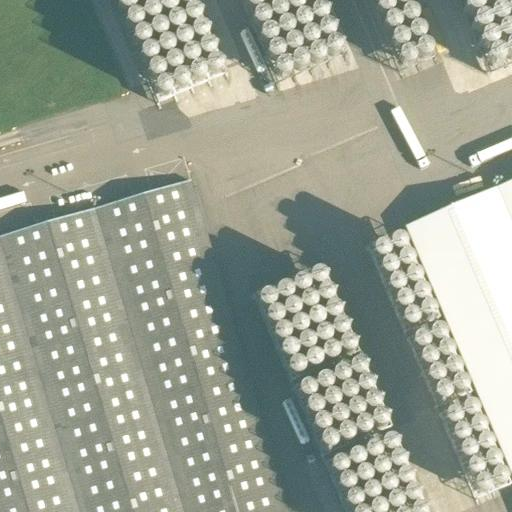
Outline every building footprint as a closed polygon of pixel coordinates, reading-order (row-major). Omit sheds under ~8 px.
[(118,5),(118,8),(118,10),(119,13),(120,15),(123,16),(126,17),(128,17),(131,15),(133,13),(134,11),(134,8),(134,5),(132,3),(130,1),(127,0),(125,0),(122,1),(120,3),(118,5)] [(134,0),(134,1),(134,3),(135,6),(137,8),(139,9),(142,10),(145,10),(148,8),(150,6),(151,4),(151,1),(150,0),(134,0)] [(176,0),(176,1),(175,3),(175,6),(176,8),(178,11),(180,12),(183,13),(186,12),(189,11),(191,9),(192,6),(192,3),(191,1),(190,0),(176,0)] [(243,10),(244,13),(247,14),(250,15),(253,15),(256,14),(258,13),(259,10),(260,7),(260,4),(259,2),(257,0),(244,0),(244,1),(242,4),(242,7),(243,10)] [(260,3),(262,6),(264,8),(267,9),(270,9),(273,8),(275,6),(277,3),(278,0),(277,0),(259,0),(260,3)] [(302,6),(304,8),(306,10),(309,11),(312,11),(315,10),(317,8),(319,6),(320,3),(319,0),(301,0),(301,3),(302,6)] [(393,7),(395,9),(397,11),(400,12),(402,12),(405,11),(408,9),(409,7),(410,4),(410,1),(409,0),(393,0),(393,1),(393,4),(393,7)] [(497,11),(498,8),(498,5),(497,3),(495,0),(483,0),(482,1),(480,4),(480,7),(481,10),(482,12),(484,14),(487,15),(490,15),(493,15),(495,13),(497,11)] [(284,13),(286,16),(288,18),(291,19),(294,19),(297,18),(300,16),(301,13),(302,11),(302,8),(301,5),(299,3),(296,1),(293,1),(290,1),(287,2),(285,5),(284,7),(284,10),(284,13)] [(159,8),(158,10),(158,13),(159,15),(161,17),(164,19),(166,20),(169,19),(172,18),(174,16),(175,13),(175,10),(174,8),(173,5),(171,4),(168,3),(165,3),(163,4),(161,5),(159,8)] [(376,15),(377,17),(379,19),(382,20),(385,20),(388,19),(390,17),(391,15),(392,12),(392,9),(391,7),(389,4),(386,3),(384,3),(381,3),(378,4),(376,6),(375,9),(375,12),(376,15)] [(480,18),(481,15),(481,13),(480,10),(479,7),(476,5),(473,5),(470,5),(467,6),(465,8),(464,11),(463,14),(464,17),(465,19),(468,21),(470,22),(473,22),(476,22),(478,20),(480,18)] [(268,20),(269,23),(272,25),(275,26),(278,26),(280,25),(283,23),(284,21),(285,18),(285,15),(284,12),(282,10),(279,8),(276,8),(273,8),(271,9),(268,12),(267,14),(267,17),(268,20)] [(142,15),(141,17),(141,20),(142,23),(144,25),(146,26),(149,27),(152,26),(154,25),(156,23),(158,21),(158,18),(157,15),(156,13),(153,11),(151,10),(148,10),(146,11),(143,13),(142,15)] [(309,23),(310,26),(313,28),(316,29),(319,29),(321,28),(324,26),(325,24),(326,21),(326,18),(325,15),(323,13),(320,11),(317,11),(314,11),(312,12),(309,15),(308,17),(308,20),(309,23)] [(401,24),(402,27),(404,29),(407,30),(410,30),(413,29),(415,27),(417,25),(417,22),(417,19),(416,16),(414,14),(412,13),(409,12),(406,13),(404,14),(402,16),(400,19),(400,22),(401,24)] [(184,18),(183,20),(183,23),(184,25),(186,27),(188,29),(191,30),(194,29),(196,28),(198,26),(199,23),(199,20),(199,18),(197,15),(195,14),(192,13),(190,13),(187,14),(185,15),(184,18)] [(504,27),(505,25),(505,22),(504,19),(503,17),(500,15),(497,14),(494,14),(491,16),(489,18),(488,20),(487,24),(488,27),(489,29),(492,31),(494,32),(497,32),(500,31),(502,30),(504,27)] [(250,27),(252,30),(254,32),(257,33),(260,33),(263,32),(265,30),(267,27),(268,25),(267,22),(266,19),(264,17),(262,15),(259,15),(256,15),(253,16),(251,19),(250,21),(249,24),(250,27)] [(125,22),(125,24),(125,27),(125,30),(127,32),(130,33),(132,34),(135,34),(138,32),(140,30),(141,28),(141,25),(140,22),(139,20),(137,18),(134,17),(132,17),(129,18),(127,20),(125,22)] [(291,30),(293,33),(296,35),(298,36),(301,36),(304,35),(307,33),(308,30),(309,27),(309,25),(308,22),(306,20),(303,18),(300,17),(297,18),(294,19),(292,21),(291,24),(291,27),(291,30)] [(383,31),(384,34),(387,36),(389,37),(392,37),(395,36),(397,34),(399,32),(400,29),(399,26),(398,23),(396,21),(394,20),(391,19),(388,20),(386,21),(384,23),(382,26),(382,29),(383,31)] [(167,24),(166,27),(166,30),(167,32),(169,34),(171,36),(174,37),(177,36),(179,35),(181,33),(182,30),(183,27),(182,25),(180,22),(178,21),(176,20),(173,20),(170,21),(168,22),(167,24)] [(487,35),(488,32),(488,29),(487,26),(486,24),(483,22),(480,21),(477,21),(474,23),(472,25),(471,28),(470,31),(471,34),(473,36),(475,38),(477,39),(480,39),(483,38),(485,37),(487,35)] [(275,37),(276,40),(279,42),(282,43),(285,43),(287,42),(290,40),(291,37),(292,35),(292,32),(291,29),(289,27),(286,25),(283,25),(280,25),(278,26),(275,29),(274,31),(274,34),(275,37)] [(149,32),(149,34),(149,37),(150,40),(151,42),(154,43),(157,44),(159,43),(162,42),(164,40),(165,37),(165,35),(165,32),(163,30),(161,28),(158,27),(156,27),(153,28),(151,30),(149,32)] [(316,40),(318,43),(320,45),(323,46),(326,46),(329,45),(331,43),(333,40),(333,38),(333,35),(332,32),(330,30),(328,28),(325,28),(322,28),(319,29),(317,32),(316,34),(315,37),(316,40)] [(408,41),(409,43),(411,45),(414,46),(417,46),(420,45),(422,44),(424,41),(425,39),(424,36),(423,33),(421,31),(419,30),(416,29),(413,30),(411,31),(409,33),(407,35),(407,38),(408,41)] [(191,34),(190,37),(190,40),(191,42),(193,44),(195,46),(198,46),(201,46),(203,45),(205,43),(206,40),(207,37),(206,34),(204,32),(202,31),(200,30),(197,30),(194,31),(192,32),(191,34)] [(257,44),(259,47),(261,49),(264,50),(267,50),(270,49),(272,47),(274,44),(275,41),(275,39),(273,36),(271,34),(269,32),(266,31),(263,32),(260,33),(258,35),(257,38),(257,41),(257,44)] [(511,44),(511,43),(511,36),(510,34),(508,32),(505,31),(502,31),(499,33),(497,35),(495,37),(495,40),(496,43),(497,46),(499,48),(502,49),(505,49),(508,48),(510,47),(511,44)] [(133,39),(132,41),(132,44),(133,47),(135,49),(137,50),(140,51),(143,50),(145,49),(147,47),(148,45),(149,42),(148,39),(146,37),(144,35),(142,34),(139,34),(137,35),(134,37),(133,39)] [(299,47),(300,50),(303,52),(306,53),(309,53),(311,52),(314,50),(315,47),(316,44),(316,41),(315,39),(313,36),(310,35),(307,34),(304,35),(302,36),(300,38),(298,41),(298,44),(299,47)] [(174,41),(173,44),(173,46),(174,49),(176,51),(178,53),(181,53),(184,53),(186,52),(188,50),(189,47),(190,44),(189,41),(187,39),(185,38),(183,37),(180,37),(177,37),(175,39),(174,41)] [(390,49),(392,51),(394,53),(396,54),(399,54),(402,53),(404,51),(406,49),(407,46),(407,43),(406,41),(404,38),(401,37),(398,37),(395,37),(393,38),(391,40),(390,43),(389,46),(390,49)] [(495,51),(496,49),(496,46),(495,43),(493,41),(491,39),(488,38),(485,38),(482,40),(480,42),(478,44),(478,48),(479,51),(480,53),(482,55),(485,56),(488,56),(491,55),(493,54),(495,51)] [(282,54),(284,57),(286,59),(289,60),(292,60),(295,59),(297,57),(299,54),(299,52),(299,49),(298,46),(296,44),(294,42),(291,42),(288,42),(285,43),(283,46),(281,48),(281,51),(282,54)] [(157,49),(156,51),(156,54),(157,56),(159,59),(161,60),(164,61),(167,60),(169,59),(171,57),(172,54),(172,51),(172,49),(170,46),(168,45),(166,44),(163,44),(160,45),(158,46),(157,49)] [(323,57),(325,60),(328,62),(330,63),(333,63),(336,62),(339,60),(340,58),(341,55),(341,52),(340,49),(338,47),(335,45),(332,45),(329,45),(326,46),(324,49),(323,51),(323,55),(323,57)] [(198,51),(197,54),(197,56),(198,59),(200,61),(203,63),(205,63),(208,63),(211,62),(213,60),(214,57),(214,54),(213,51),(212,49),(210,48),(207,47),(204,47),(202,47),(200,49),(198,51)] [(415,59),(417,61),(419,63),(421,64),(424,64),(427,63),(429,61),(431,59),(432,56),(432,53),(430,51),(429,49),(426,47),(423,47),(420,47),(418,48),(416,51),(415,53),(414,56),(415,59)] [(511,47),(511,48),(509,48),(506,49),(504,51),(502,54),(502,57),(503,60),(504,62),(506,64),(509,65),(511,65),(511,47)] [(265,61),(266,64),(269,66),(272,67),(274,67),(277,66),(280,64),(281,61),(282,58),(282,55),(281,53),(279,50),(276,49),(273,48),(270,49),(267,50),(265,52),(264,55),(264,58),(265,61)] [(140,56),(139,58),(139,61),(140,63),(142,66),(144,67),(147,68),(150,67),(153,66),(154,64),(156,61),(156,58),(155,56),(154,54),(151,52),(149,51),(146,51),(144,52),(142,53),(140,56)] [(307,64),(308,67),(311,69),(313,70),(316,70),(319,69),(322,67),(323,65),(324,62),(324,59),(323,56),(321,54),(318,52),(315,52),(312,52),(309,54),(307,56),(306,58),(306,62),(307,64)] [(181,58),(181,61),(181,63),(182,66),(183,68),(186,70),(188,70),(191,70),(194,69),(196,67),(197,64),(197,61),(196,58),(195,56),(193,55),(190,54),(188,54),(185,54),(183,56),(181,58)] [(397,65),(399,68),(401,70),(404,71),(407,71),(409,70),(412,68),(413,66),(414,63),(414,60),(413,58),(411,55),(408,54),(406,54),(403,54),(400,55),(398,57),(397,60),(397,63),(397,65)] [(502,68),(503,65),(503,63),(502,60),(501,57),(498,56),(495,55),(492,55),(489,56),(487,58),(486,61),(485,64),(486,67),(487,70),(490,71),(492,72),(495,73),(498,72),(500,70),(502,68)] [(290,72),(291,74),(294,76),(297,77),(300,77),(302,76),(305,74),(306,72),(307,69),(307,66),(306,63),(304,61),(301,59),(298,59),(295,59),(293,61),(291,63),(289,66),(289,69),(290,72)] [(164,66),(163,68),(163,71),(164,73),(166,76),(169,77),(171,78),(174,77),(177,76),(179,74),(180,71),(180,68),(179,66),(178,63),(176,62),(173,61),(170,61),(168,62),(166,63),(164,66)] [(205,67),(205,70),(205,73),(206,75),(207,77),(210,79),(213,79),(215,79),(218,78),(220,76),(221,73),(221,70),(221,68),(219,65),(217,64),(214,63),(212,63),(209,64),(207,65),(205,67)] [(272,79),(274,81),(276,83),(279,84),(282,84),(285,83),(287,81),(289,79),(290,76),(290,73),(288,70),(287,68),(284,66),(281,66),(278,66),(275,68),(273,70),(272,73),(272,76),(272,79)] [(147,73),(147,75),(147,78),(148,80),(149,83),(152,84),(155,85),(157,84),(160,83),(162,81),(163,78),(163,75),(163,73),(161,70),(159,69),(156,68),(154,68),(151,69),(149,70),(147,73)] [(189,74),(188,77),(188,80),(189,82),(191,84),(193,86),(196,86),(199,86),(201,85),(203,83),(204,80),(204,77),(204,74),(202,72),(200,71),(197,70),(195,70),(192,71),(190,72),(189,74)] [(171,82),(171,84),(171,87),(172,89),(173,92),(176,93),(179,94),(181,93),(184,92),(186,90),(187,87),(187,85),(186,82),(185,80),(183,78),(180,77),(178,77),(175,78),(173,79),(171,82)] [(155,89),(154,91),(154,94),(155,96),(157,99),(159,100),(162,101),(165,100),(167,99),(169,97),(170,94),(171,92),(170,89),(168,87),(166,85),(164,84),(161,84),(158,85),(156,86),(155,89)] [(511,182),(405,228),(511,478),(511,182)] [(0,511),(286,511),(190,183),(0,238),(0,511)] [(392,256),(395,257),(397,257),(400,256),(402,254),(404,252),(405,249),(405,246),(404,244),(402,242),(399,240),(396,240),(393,241),(391,242),(389,244),(388,246),(388,249),(389,252),(390,254),(392,256)] [(375,263),(378,264),(380,264),(383,264),(385,262),(387,260),(388,257),(388,254),(387,251),(385,249),(382,248),(379,247),(376,248),(374,249),(372,251),(371,254),(371,257),(372,259),(373,261),(375,263)] [(399,272),(402,273),(404,273),(407,273),(409,271),(411,269),(412,266),(412,263),(410,260),(409,258),(406,257),(403,256),(400,257),(398,259),(396,261),(395,263),(395,266),(396,268),(397,271),(399,272)] [(382,280),(385,281),(388,281),(390,280),(393,279),(394,276),(395,273),(395,270),(394,268),(392,266),(389,264),(386,264),(383,265),(381,266),(379,268),(378,270),(378,273),(379,276),(380,278),(382,280)] [(310,276),(308,279),(308,282),(308,285),(309,287),(311,289),(314,291),(317,291),(319,291),(322,289),(324,287),(325,285),(326,282),(325,279),(324,277),(321,275),(318,274),(315,274),(312,274),(310,276)] [(406,289),(409,290),(412,291),(414,290),(417,288),(418,286),(419,283),(419,280),(418,278),(416,275),(413,274),(410,274),(408,274),(405,276),(404,278),(403,280),(402,283),(403,285),(404,288),(406,289)] [(293,284),(292,286),(291,289),(291,292),(293,295),(295,297),(297,298),(300,299),(303,298),(305,297),(307,295),(308,292),(309,290),(308,287),(307,284),(304,282),(302,281),(299,281),(296,282),(293,284)] [(390,297),(392,298),(395,298),(397,297),(400,296),(401,293),(402,291),(402,288),(401,285),(399,283),(396,282),(393,281),(391,282),(388,283),(387,285),(386,288),(385,290),(386,293),(387,295),(390,297)] [(276,291),(275,294),(274,297),(274,300),(276,302),(278,304),(280,305),(283,306),(286,305),(288,304),(290,302),(291,300),(292,297),(291,294),(290,291),(287,289),(285,288),(282,288),(279,289),(276,291)] [(413,306),(416,307),(418,307),(421,306),(424,305),(425,303),(426,300),(426,297),(425,294),(423,292),(420,291),(417,290),(414,291),(412,292),(410,294),(409,297),(409,299),(410,302),(411,304),(413,306)] [(317,294),(316,296),(315,299),(315,302),(317,305),(318,307),(321,308),(324,308),(327,308),(329,307),(331,305),(332,302),(333,299),(332,296),(331,294),(328,292),(325,291),(322,291),(320,292),(317,294)] [(258,298),(257,300),(256,303),(256,306),(258,309),(260,311),(262,312),(265,313),(268,312),(270,311),(272,309),(273,306),(274,303),(273,301),(272,298),(269,296),(267,295),(264,295),(261,296),(258,298)] [(300,301),(299,304),(298,306),(298,309),(300,312),(302,314),(304,315),(307,316),(310,315),(312,314),(314,312),(315,309),(316,307),(315,304),(314,301),(312,299),(309,298),(306,298),(303,299),(300,301)] [(397,313),(399,314),(402,315),(404,314),(407,312),(409,310),(409,307),(409,304),(408,302),(406,299),(403,298),(401,298),(398,298),(395,300),(394,302),(393,304),(393,307),(393,310),(395,312),(397,313)] [(283,308),(282,311),(281,314),(281,317),(283,319),(285,321),(287,322),(290,323),(293,322),(295,321),(297,319),(298,317),(299,314),(298,311),(297,308),(295,306),(292,305),(289,305),(286,306),(283,308)] [(421,323),(423,323),(426,324),(428,323),(431,321),(433,319),(433,316),(433,313),(432,311),(430,308),(427,307),(425,307),(422,307),(419,309),(418,311),(417,313),(417,316),(417,319),(419,321),(421,323)] [(324,310),(323,313),(322,316),(322,319),(324,322),(326,323),(328,325),(331,325),(334,325),(336,324),(338,321),(339,319),(340,316),(339,313),(338,311),(336,309),(333,308),(330,308),(327,309),(324,310)] [(265,315),(264,317),(263,320),(263,323),(265,326),(267,328),(269,329),(272,330),(275,329),(277,328),(279,326),(280,323),(281,321),(280,318),(279,315),(277,313),(274,312),(271,312),(268,313),(265,315)] [(404,330),(406,331),(409,331),(412,330),(414,329),(416,326),(417,324),(417,321),(415,318),(413,316),(411,315),(408,314),(405,315),(403,316),(401,318),(400,321),(400,323),(400,326),(402,328),(404,330)] [(308,318),(306,320),(305,323),(306,326),(307,329),(309,331),(311,332),(314,333),(317,332),(319,331),(321,329),(323,326),(323,324),(322,321),(321,318),(319,316),(316,315),(313,315),(310,316),(308,318)] [(291,325),(289,328),(288,331),(289,334),(290,336),(292,338),(294,339),(297,340),(300,339),(302,338),(304,336),(306,334),(306,331),(306,328),(304,325),(302,323),(299,322),(296,322),(293,323),(291,325)] [(331,328),(330,330),(329,333),(330,336),(331,339),(333,341),(335,342),(338,342),(341,342),(343,341),(345,339),(347,336),(347,333),(346,331),(345,328),(343,326),(340,325),(337,325),(334,326),(331,328)] [(273,332),(271,334),(270,337),(271,340),(272,343),(274,345),(276,346),(279,347),(282,346),(284,345),(286,343),(288,340),(288,338),(287,335),(286,332),(284,330),(281,329),(278,329),(275,330),(273,332)] [(431,347),(434,348),(436,348),(439,347),(441,346),(443,343),(444,341),(444,338),(443,335),(441,333),(438,332),(435,331),(432,332),(430,333),(428,335),(427,338),(427,340),(428,343),(429,345),(431,347)] [(315,335),(313,338),(312,340),(313,344),(314,346),(316,348),(318,349),(321,350),(324,349),(327,348),(328,346),(330,343),(330,341),(330,338),(328,335),(326,333),(323,332),(320,332),(317,333),(315,335)] [(298,342),(296,345),(295,348),(296,351),(297,353),(299,355),(301,357),(304,357),(307,357),(310,355),(311,353),(313,351),(313,348),(313,345),(311,342),(309,340),(306,339),(303,339),(300,340),(298,342)] [(414,354),(417,355),(420,355),(422,355),(425,353),(426,351),(427,348),(427,345),(426,342),(424,340),(421,339),(418,339),(415,339),(413,341),(411,343),(410,345),(410,348),(411,350),(412,353),(414,354)] [(340,344),(338,347),(337,350),(338,353),(339,356),(341,358),(343,359),(346,359),(349,359),(351,358),(353,356),(355,353),(355,350),(355,347),(353,345),(351,343),(348,342),(345,342),(342,343),(340,344)] [(280,349),(278,352),(277,354),(278,357),(279,360),(281,362),(283,363),(286,364),(289,363),(292,362),(293,360),(295,357),(295,355),(295,352),(293,349),(291,347),(288,346),(285,346),(282,347),(280,349)] [(438,364),(441,364),(443,365),(446,364),(448,362),(450,360),(451,357),(451,354),(450,352),(448,349),(445,348),(442,348),(439,348),(437,350),(435,352),(434,354),(434,357),(435,360),(436,362),(438,364)] [(323,352),(321,354),(320,357),(321,360),(322,363),(324,365),(327,366),(329,367),(332,366),(335,365),(337,363),(338,360),(338,358),(338,355),(336,352),(334,350),(331,349),(328,349),(325,350),(323,352)] [(422,371),(424,372),(427,372),(429,371),(432,370),(433,367),(434,365),(434,362),(433,359),(431,357),(428,356),(425,355),(423,356),(420,357),(419,359),(418,362),(417,364),(418,367),(419,369),(422,371)] [(306,359),(304,362),(303,365),(304,368),(305,370),(307,372),(310,373),(312,374),(315,373),(318,372),(320,370),(321,368),(321,365),(321,362),(319,359),(317,357),(314,356),(311,356),(308,357),(306,359)] [(288,366),(286,368),(285,371),(286,374),(287,377),(289,379),(292,380),(294,381),(297,380),(300,379),(302,377),(303,374),(303,372),(303,369),(301,366),(299,364),(296,363),(293,363),(290,364),(288,366)] [(350,368),(348,371),(348,374),(348,377),(349,379),(351,381),(354,383),(356,383),(359,383),(362,381),(364,379),(365,377),(365,374),(365,371),(363,369),(361,367),(358,366),(355,365),(352,366),(350,368)] [(446,381),(448,382),(451,382),(453,381),(456,380),(458,377),(458,374),(458,371),(457,369),(455,367),(452,365),(450,365),(447,366),(444,367),(443,369),(442,371),(442,374),(442,377),(444,379),(446,381)] [(429,388),(431,389),(434,389),(436,389),(439,387),(441,385),(441,382),(441,379),(440,376),(438,374),(436,373),(433,372),(430,373),(428,374),(426,376),(425,379),(425,382),(425,384),(427,386),(429,388)] [(333,376),(331,378),(331,381),(331,384),(332,387),(334,389),(337,390),(340,391),(342,390),(345,389),(347,387),(348,384),(349,381),(348,379),(347,376),(344,374),(341,373),(338,373),(335,374),(333,376)] [(316,383),(314,385),(314,388),(314,391),(315,394),(317,396),(320,397),(323,398),(325,397),(328,396),(330,394),(331,391),(332,389),(331,386),(330,383),(327,381),(324,380),(321,380),(318,381),(316,383)] [(453,397),(455,398),(458,398),(460,398),(463,396),(464,394),(465,391),(465,388),(464,385),(462,383),(459,382),(456,382),(454,382),(451,384),(450,386),(449,388),(448,391),(449,393),(450,396),(453,397)] [(357,385),(355,388),(355,391),(355,394),(356,396),(358,399),(361,400),(364,400),(366,400),(369,399),(371,396),(372,394),(372,391),(372,388),(370,386),(368,384),(365,383),(362,383),(359,384),(357,385)] [(298,390),(296,392),(296,395),(296,398),(297,401),(299,403),(302,404),(305,405),(307,404),(310,403),(312,401),(313,398),(314,395),(313,393),(312,390),(309,388),(306,387),(303,387),(300,388),(298,390)] [(436,405),(438,406),(441,406),(444,405),(446,404),(448,401),(449,398),(448,396),(447,393),(445,391),(443,389),(440,389),(437,390),(435,391),(433,393),(432,396),(432,398),(432,401),(434,403),(436,405)] [(340,393),(338,395),(338,398),(338,401),(339,404),(341,406),(344,407),(347,408),(350,407),(352,406),(354,404),(355,401),(356,399),(355,396),(354,393),(351,391),(348,390),(345,390),(343,391),(340,393)] [(323,400),(322,403),(321,406),(321,409),(322,411),(324,413),(327,414),(330,415),(333,414),(335,413),(337,411),(338,409),(339,406),(338,403),(337,400),(334,398),(331,397),(328,397),(326,398),(323,400)] [(364,402),(363,404),(362,407),(362,410),(364,413),(366,415),(368,416),(371,417),(374,416),(376,415),(378,413),(379,410),(380,408),(379,405),(378,402),(376,400),(373,399),(370,399),(367,400),(364,402)] [(305,407),(304,409),(303,412),(303,415),(304,418),(306,420),(309,421),(312,422),(315,421),(317,420),(319,418),(320,415),(321,413),(320,410),(319,407),(316,405),(313,404),(310,404),(308,405),(305,407)] [(347,409),(346,412),(345,415),(345,418),(347,420),(349,422),(351,424),(354,424),(357,424),(359,422),(361,420),(362,418),(363,415),(362,412),(361,410),(358,408),(356,406),(353,406),(350,407),(347,409)] [(463,422),(466,423),(469,423),(471,423),(474,421),(475,419),(476,416),(476,413),(475,410),(473,408),(470,407),(467,407),(465,407),(462,409),(461,411),(460,413),(459,416),(460,418),(461,421),(463,422)] [(331,416),(329,419),(328,422),(329,425),(330,427),(332,429),(334,430),(337,431),(340,430),(343,429),(345,427),(346,425),(346,422),(346,419),(344,416),(342,414),(339,413),(336,413),(333,414),(331,416)] [(447,430),(449,431),(452,431),(454,430),(457,429),(458,426),(459,424),(459,421),(458,418),(456,416),(453,414),(450,414),(448,415),(445,416),(444,418),(443,421),(442,423),(443,426),(445,428),(447,430)] [(372,419),(370,421),(369,424),(370,427),(371,430),(373,432),(375,433),(378,433),(381,433),(383,432),(385,430),(387,427),(387,424),(387,421),(385,419),(383,417),(380,416),(377,416),(374,417),(372,419)] [(313,423),(311,425),(310,428),(311,431),(312,434),(314,436),(316,437),(319,438),(322,437),(325,436),(327,434),(328,431),(328,429),(328,426),(326,423),(324,421),(321,420),(318,420),(315,421),(313,423)] [(355,426),(353,429),(352,431),(353,435),(354,437),(356,439),(359,440),(361,441),(364,440),(367,439),(369,437),(370,434),(370,432),(370,429),(368,426),(366,424),(363,423),(360,423),(357,424),(355,426)] [(470,439),(473,440),(476,440),(478,439),(481,438),(482,435),(483,433),(483,430),(482,427),(480,425),(477,424),(474,423),(471,424),(469,425),(467,427),(466,430),(466,432),(467,435),(468,437),(470,439)] [(338,433),(336,436),(335,439),(336,442),(337,444),(339,446),(342,448),(344,448),(347,448),(350,446),(352,444),(353,442),(353,439),(353,436),(351,433),(349,431),(346,430),(343,430),(340,431),(338,433)] [(454,446),(456,447),(459,448),(461,447),(464,445),(466,443),(466,440),(466,437),(465,435),(463,432),(461,431),(458,431),(455,431),(452,433),(451,435),(450,437),(450,440),(450,442),(452,445),(454,446)] [(320,440),(318,442),(317,445),(318,449),(319,451),(321,453),(324,454),(326,455),(329,454),(332,453),(334,451),(335,448),(335,446),(335,443),(333,440),(331,438),(328,437),(325,437),(322,438),(320,440)] [(382,443),(380,445),(380,448),(380,451),(381,454),(383,456),(386,457),(389,457),(391,457),(394,456),(396,454),(397,451),(397,448),(397,446),(395,443),(393,441),(390,440),(387,440),(384,441),(382,443)] [(478,456),(480,457),(483,457),(485,457),(488,455),(490,453),(491,450),(490,447),(489,444),(487,442),(485,441),(482,440),(479,441),(477,442),(475,444),(474,447),(474,450),(474,452),(476,454),(478,456)] [(365,450),(364,453),(363,456),(363,459),(365,461),(366,463),(369,464),(372,465),(375,464),(377,463),(379,461),(380,459),(381,456),(380,453),(379,450),(376,448),(373,447),(370,447),(368,448),(365,450)] [(461,464),(463,465),(466,465),(469,464),(471,462),(473,460),(474,457),(473,454),(472,452),(470,450),(468,448),(465,448),(462,449),(460,450),(458,452),(457,454),(457,457),(457,460),(459,462),(461,464)] [(348,457),(347,460),(346,463),(346,466),(348,468),(350,470),(352,472),(355,472),(358,472),(360,470),(362,468),(363,466),(364,463),(363,460),(362,458),(359,456),(357,454),(353,454),(351,455),(348,457)] [(389,460),(387,462),(387,465),(387,468),(388,471),(390,473),(393,474),(396,475),(398,474),(401,473),(403,471),(404,468),(405,465),(404,463),(403,460),(400,458),(397,457),(394,457),(391,458),(389,460)] [(485,473),(487,474),(490,474),(492,473),(495,472),(497,469),(497,466),(497,464),(496,461),(494,459),(492,457),(489,457),(486,458),(483,459),(482,461),(481,464),(481,466),(481,469),(483,471),(485,473)] [(330,464),(329,467),(328,470),(328,473),(330,475),(331,477),(334,478),(337,479),(340,478),(342,477),(344,475),(345,473),(346,470),(345,467),(344,464),(341,462),(339,461),(335,461),(333,462),(330,464)] [(372,467),(371,470),(370,473),(370,476),(372,478),(374,480),(376,482),(379,482),(382,482),(384,480),(386,478),(387,476),(388,473),(387,470),(386,467),(383,466),(381,464),(378,464),(375,465),(372,467)] [(468,480),(470,481),(473,481),(476,481),(478,479),(480,477),(481,474),(481,471),(479,468),(477,466),(475,465),(472,464),(469,465),(467,467),(465,469),(464,471),(464,474),(464,476),(466,478),(468,480)] [(355,474),(354,477),(353,480),(353,483),(355,485),(357,487),(359,489),(362,489),(365,489),(367,487),(369,485),(370,483),(371,480),(370,477),(369,475),(366,473),(364,472),(361,472),(358,472),(355,474)] [(492,489),(494,490),(497,490),(500,490),(502,488),(504,486),(505,483),(505,480),(503,477),(501,475),(499,474),(496,473),(493,474),(491,476),(489,478),(488,480),(488,483),(488,485),(490,488),(492,489)] [(396,477),(395,479),(394,482),(394,485),(396,488),(398,490),(400,491),(403,492),(406,491),(408,490),(410,488),(411,485),(412,482),(411,480),(410,477),(407,475),(405,474),(402,474),(399,475),(396,477)] [(337,481),(336,484),(335,487),(335,490),(337,492),(339,494),(341,496),(344,496),(347,496),(349,494),(351,492),(352,490),(353,487),(352,484),(351,481),(348,479),(346,478),(343,478),(340,479),(337,481)] [(379,484),(378,487),(377,490),(378,493),(379,495),(381,497),(383,498),(386,499),(389,498),(391,497),(393,495),(395,493),(395,490),(394,487),(393,484),(391,482),(388,481),(385,481),(382,482),(379,484)] [(475,497),(478,498),(480,498),(483,497),(485,496),(487,493),(488,490),(488,487),(487,485),(485,483),(482,481),(479,481),(476,482),(474,483),(472,485),(471,487),(471,490),(472,493),(473,495),(475,497)] [(362,491),(361,494),(360,497),(361,500),(362,502),(364,504),(366,506),(369,506),(372,506),(374,504),(376,502),(378,500),(378,497),(377,494),(376,492),(374,490),(371,489),(368,488),(365,489),(362,491)] [(403,494),(402,496),(401,499),(401,502),(403,505),(405,507),(407,508),(410,509),(413,508),(415,507),(417,505),(418,502),(419,500),(418,497),(417,494),(414,492),(412,491),(409,491),(406,492),(403,494)] [(344,498),(343,501),(342,504),(343,507),(344,509),(346,511),(347,511),(354,511),(356,511),(358,509),(360,507),(360,504),(359,501),(358,498),(356,496),(353,495),(350,495),(347,496),(344,498)] [(386,501),(385,504),(384,507),(385,510),(385,511),(400,511),(402,510),(402,507),(401,504),(400,502),(398,500),(395,499),(392,498),(389,499),(386,501)]
